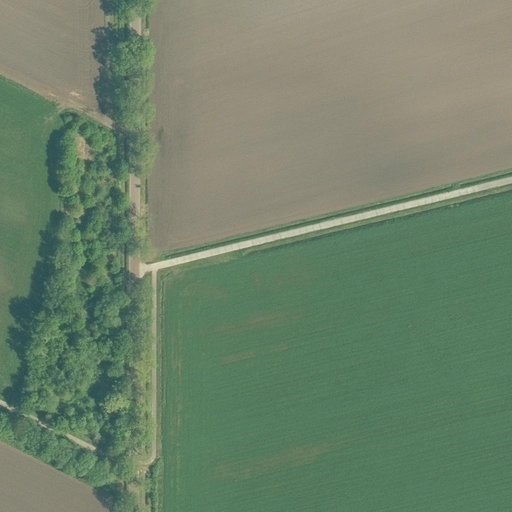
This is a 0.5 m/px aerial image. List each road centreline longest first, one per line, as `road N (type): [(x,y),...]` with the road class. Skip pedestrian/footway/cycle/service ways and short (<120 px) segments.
road 1 (unclassified): [(134,273),(511,180)]
road 2 (tertiary): [(136,0),(134,273)]
road 3 (tertiary): [(134,273),(133,511)]
